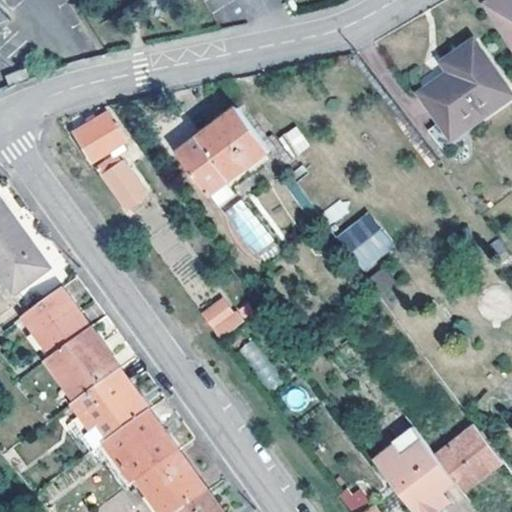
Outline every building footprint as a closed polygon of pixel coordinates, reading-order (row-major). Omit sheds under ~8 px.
[(511,0),(509,0),(511,2),(495,14),(511,40),(511,0)] [(511,96),(511,93),(476,42),(445,63),(451,73),(421,93),(443,125),(434,131),(446,148),(455,142),(454,139),(511,96)] [(19,70),(23,78),(30,75),(27,67),(19,70)] [(13,83),(23,78),(19,70),(10,73),(13,83)] [(201,139),(232,180),(272,150),(241,109),(201,139)] [(87,125),(76,132),(92,159),(124,140),(108,113),(96,120),(93,115),(84,121),(87,125)] [(292,158),(310,145),(295,125),(277,138),(292,158)] [(232,180),(201,139),(181,153),(212,195),(232,180)] [(95,168),(127,211),(147,195),(116,153),(95,168)] [(241,192),(232,180),(212,195),(221,207),(241,192)] [(243,198),(224,210),(255,255),(273,243),(243,198)] [(0,280),(11,294),(48,267),(0,201),(0,280)] [(364,271),(396,245),(367,210),(335,236),(364,271)] [(63,288),(26,315),(54,356),(92,328),(63,288)] [(228,296),(204,314),(223,339),(246,321),(228,296)] [(92,328),(54,356),(49,360),(78,401),(122,369),(92,328)] [(253,339),(239,348),(268,388),(281,379),(253,339)] [(108,442),(152,410),(122,369),(78,401),(75,402),(84,415),(105,443),(108,442)] [(108,442),(136,482),(140,479),(181,450),(152,410),(108,442)] [(105,443),(84,415),(76,421),(96,450),(105,443)] [(457,485),(463,492),(503,461),(478,428),(477,426),(437,457),(453,479),(457,485)] [(436,493),(453,479),(437,457),(415,427),(399,440),(401,444),(378,462),(416,511),(439,511),(447,506),(436,493)] [(181,450),(140,479),(164,511),(179,511),(210,490),(181,450)] [(436,493),(447,506),(453,502),(447,493),(457,485),(453,479),(436,493)] [(360,484),(340,491),(348,511),(368,504),(360,484)] [(225,511),(210,490),(179,511),(225,511)] [(114,511),(107,502),(93,511),(114,511)]
